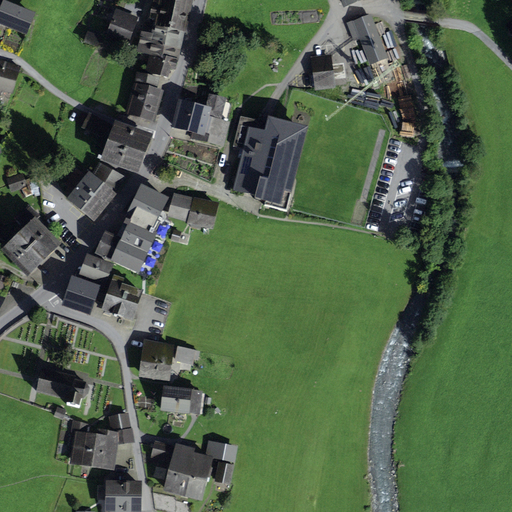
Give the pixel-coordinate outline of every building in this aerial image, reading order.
[(156,26),(182,32),(184,32),(190,3),(177,0),(154,0),(150,19),(157,21),(156,26)] [(1,3),(0,5),(0,22),(26,33),(33,16),(1,3)] [(117,13),(112,26),(132,34),(137,21),(131,19),(131,18),(117,13)] [(369,59),(385,53),(371,17),(355,23),(358,31),(369,59)] [(152,32),(155,21),(149,20),(146,31),(152,32)] [(358,31),(355,23),(349,25),(353,34),(358,31)] [(152,37),(142,35),(142,38),(179,46),(182,32),(156,26),(155,25),(152,37)] [(127,46),(132,34),(112,26),(107,39),(121,45),(122,44),(127,46)] [(85,33),(82,42),(97,47),(100,38),(85,33)] [(158,56),(175,60),(175,59),(179,46),(142,38),(139,52),(158,56)] [(174,71),(177,60),(175,59),(175,60),(158,56),(156,63),(149,61),(146,73),(167,78),(170,69),(174,71)] [(314,60),(317,89),(332,87),(329,58),(314,60)] [(0,94),(1,90),(12,93),(20,67),(0,61),(0,94)] [(155,92),(157,80),(138,76),(133,94),(147,96),(159,100),(161,93),(155,92)] [(128,113),(153,120),(159,100),(147,96),(133,94),(128,113)] [(199,133),(197,140),(222,146),(227,124),(219,122),(224,101),(210,97),(206,110),(179,104),(174,127),(193,132),(199,133)] [(99,152),(100,153),(110,127),(83,113),(77,124),(101,136),(97,147),(101,149),(99,152)] [(286,212),(307,129),(268,119),(265,133),(262,133),(262,132),(256,122),(240,118),(233,147),(240,149),(237,158),(241,159),(233,191),(256,197),(255,200),(265,203),(264,206),(286,212)] [(114,129),(110,127),(100,153),(105,154),(108,145),(141,157),(144,152),(110,140),(114,129)] [(114,129),(110,140),(144,152),(148,139),(117,129),(117,128),(114,127),(114,129)] [(102,160),(103,159),(137,171),(141,157),(108,145),(105,154),(100,153),(98,158),(102,160)] [(99,166),(94,175),(100,180),(105,183),(111,173),(99,166)] [(65,184),(69,187),(64,193),(93,217),(111,196),(109,195),(96,184),(87,176),(86,178),(77,170),(65,184)] [(111,173),(105,183),(114,189),(116,190),(123,179),(111,173)] [(13,192),(27,186),(23,178),(22,175),(9,180),(11,185),(13,192)] [(109,195),(114,189),(105,183),(100,180),(96,184),(109,195)] [(171,223),(159,216),(167,200),(142,188),(124,225),(129,228),(123,242),(106,234),(97,254),(135,273),(151,237),(162,241),(171,223)] [(175,194),(170,213),(188,217),(194,199),(175,194)] [(201,226),(210,228),(216,204),(194,199),(188,217),(187,222),(192,223),(191,227),(200,229),(201,226)] [(18,236),(41,259),(55,246),(33,223),(38,218),(29,209),(17,220),(26,229),(18,236)] [(3,226),(3,227),(0,225),(0,222),(1,221),(0,220),(0,238),(5,241),(10,229),(3,226)] [(174,231),(171,240),(178,242),(180,233),(174,231)] [(4,249),(27,273),(41,259),(18,236),(4,249)] [(101,282),(106,284),(112,268),(106,266),(107,263),(90,256),(81,277),(100,285),(101,282)] [(103,310),(132,320),(141,293),(121,286),(123,281),(114,278),(110,291),(105,305),(103,310)] [(74,281),(65,304),(89,312),(93,299),(95,294),(97,289),(95,288),(74,281)] [(105,305),(110,291),(96,286),(95,288),(97,289),(95,294),(99,295),(97,301),(97,302),(105,305)] [(142,375),(167,379),(172,347),(147,343),(142,375)] [(191,363),(192,359),(197,360),(199,353),(179,348),(176,360),(191,363)] [(81,399),(83,399),(87,395),(89,389),(86,384),(74,381),(74,378),(42,370),(36,392),(68,400),(67,405),(79,408),(81,399)] [(198,414),(200,393),(166,389),(163,410),(198,414)] [(56,413),(55,417),(62,420),(63,417),(66,411),(58,408),(56,413)] [(112,433),(116,433),(130,430),(127,415),(110,418),(112,433)] [(73,432),(86,433),(87,426),(74,422),(73,432)] [(116,433),(114,444),(118,443),(132,441),(130,430),(116,433)] [(76,434),(72,462),(99,466),(104,432),(98,431),(97,437),(76,434)] [(113,451),(112,451),(114,444),(116,433),(112,433),(104,432),(99,466),(111,468),(113,452),(113,451)] [(165,489),(185,495),(196,454),(193,453),(194,451),(176,446),(175,449),(156,444),(153,456),(172,461),(165,489)] [(209,444),(206,457),(211,458),(234,463),(237,450),(209,444)] [(206,457),(196,454),(185,495),(200,499),(206,476),(209,477),(211,469),(208,469),(211,458),(206,457)] [(220,463),(216,481),(230,484),(234,466),(220,463)] [(133,482),(109,482),(109,500),(132,501),(132,498),(140,499),(141,486),(133,486),(133,482)] [(130,511),(129,511),(140,511),(140,499),(132,498),(132,501),(109,500),(108,511),(130,511)]
